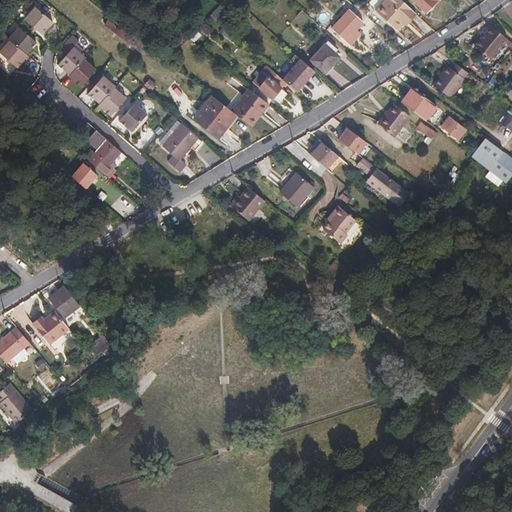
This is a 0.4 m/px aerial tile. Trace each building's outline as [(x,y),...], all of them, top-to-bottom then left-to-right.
[(396,30),(403,23),(414,13),(400,0),(385,0),(375,11),(396,30)] [(440,0),(414,0),(413,2),(428,17),(440,6),(437,3),(440,0)] [(36,25),(41,30),(45,33),(56,21),(38,5),(27,18),(36,25)] [(210,16),(210,17),(217,22),(223,15),(217,9),(210,16)] [(349,10),(332,29),(346,42),(363,23),(349,10)] [(405,25),(415,14),(414,13),(403,23),(405,25)] [(205,24),(200,30),(208,36),(213,30),(205,24)] [(36,25),(32,29),(37,34),(41,30),(36,25)] [(12,39),(28,54),(39,42),(34,37),(29,33),(21,26),(11,38),(12,39)] [(491,60),(507,40),(491,27),(475,47),(491,60)] [(188,40),(194,44),(200,37),(195,32),(188,40)] [(20,67),(30,55),(28,54),(12,39),(2,51),(10,58),(16,63),(20,67)] [(325,74),(339,58),(334,53),(337,50),(328,42),(311,61),(325,74)] [(83,58),(84,56),(72,46),(66,53),(62,58),(57,63),(69,74),(83,58)] [(62,58),(66,53),(61,50),(57,55),(62,58)] [(297,92),(315,72),(301,59),(295,54),(289,61),(295,66),(283,80),(286,83),(297,92)] [(12,67),(16,63),(10,58),(7,62),(12,67)] [(84,80),(88,75),(94,68),(83,58),(69,74),(68,76),(80,85),(84,80)] [(432,86),(450,99),(463,82),(468,74),(454,62),(449,68),(447,66),(432,86)] [(254,83),(272,99),(275,95),(276,97),(280,93),(278,92),(281,88),(286,83),(283,80),(274,72),(267,66),(263,72),(254,83)] [(114,87),(115,85),(102,74),(96,81),(92,86),(87,92),(100,103),(114,87)] [(89,84),(93,79),(88,75),(84,80),(89,84)] [(125,96),(114,87),(100,103),(99,104),(110,114),(125,96)] [(275,95),(272,99),(279,104),(288,94),(281,88),(278,92),(280,93),(276,97),(275,95)] [(401,103),(425,121),(436,107),(412,89),(401,103)] [(270,106),(255,94),(237,116),(239,118),(250,126),(259,114),(261,116),(270,106)] [(237,116),(209,95),(192,117),(221,140),(239,118),(237,116)] [(134,102),(120,120),(133,131),(148,113),(134,102)] [(393,136),(408,116),(393,104),(378,125),(393,136)] [(511,129),(511,116),(508,114),(500,124),(510,131),(511,129)] [(458,140),(466,130),(449,117),(441,128),(458,140)] [(159,143),(162,145),(180,123),(177,121),(159,143)] [(432,141),(437,134),(421,122),(416,129),(432,141)] [(180,123),(162,145),(174,155),(167,162),(179,173),(185,164),(180,160),(198,139),(180,123)] [(365,142),(346,127),(337,138),(356,154),(365,142)] [(109,165),(121,152),(97,130),(88,140),(98,150),(95,154),(90,150),(84,157),(106,176),(112,168),(109,165)] [(511,159),(485,139),(471,157),(506,183),(511,174),(511,159)] [(62,168),(77,151),(64,140),(57,147),(61,151),(53,160),(62,168)] [(337,156),(321,142),(310,155),(321,165),(327,170),(333,163),(331,162),(337,156)] [(400,205),(410,193),(364,157),(374,178),(370,183),(400,205)] [(72,177),(86,189),(98,175),(84,163),(72,177)] [(297,207),(314,188),(296,173),(280,192),(297,207)] [(248,222),(265,200),(249,187),(232,209),(248,222)] [(334,219),(329,225),(323,232),(337,245),(345,236),(342,234),(353,222),(338,210),(332,217),(334,219)] [(79,305),(74,299),(73,300),(63,287),(49,298),(64,316),(79,305)] [(56,312),(54,310),(44,319),(46,321),(56,312)] [(49,343),(54,339),(69,328),(56,312),(46,321),(44,319),(43,318),(34,326),(49,343)] [(33,324),(34,326),(43,318),(42,317),(33,324)] [(0,338),(0,357),(4,362),(10,357),(23,347),(28,342),(15,327),(0,338)] [(77,337),(83,345),(92,337),(85,330),(77,337)] [(28,354),(23,347),(10,357),(16,364),(28,354)] [(0,392),(0,401),(0,402),(0,401),(0,405),(16,424),(32,411),(10,384),(0,392)]
